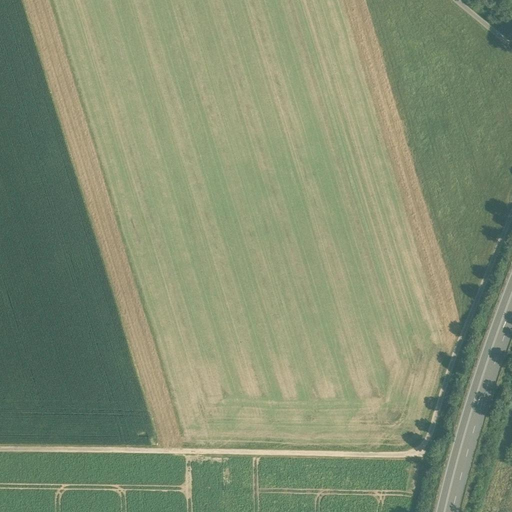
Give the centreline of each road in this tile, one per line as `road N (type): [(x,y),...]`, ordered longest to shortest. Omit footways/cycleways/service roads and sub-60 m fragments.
road 1 (track): [(0,451),(135,458),(418,454),(511,216)]
road 2 (trunk): [(447,511),(511,302)]
